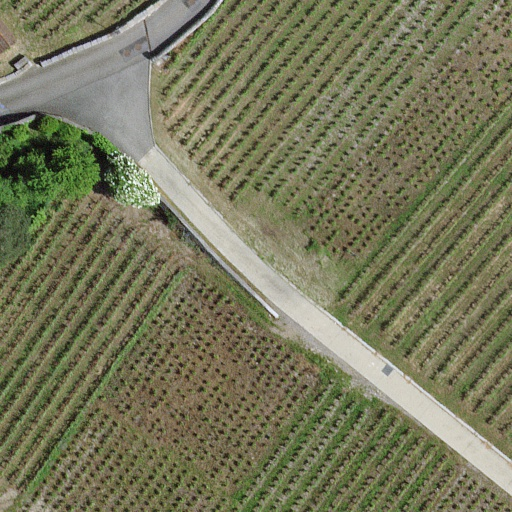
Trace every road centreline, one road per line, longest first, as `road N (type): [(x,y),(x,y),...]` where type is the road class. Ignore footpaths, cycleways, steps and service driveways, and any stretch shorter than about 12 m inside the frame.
road 1 (track): [(84,75),(278,294),(511,483)]
road 2 (unclassified): [(186,0),(84,75)]
